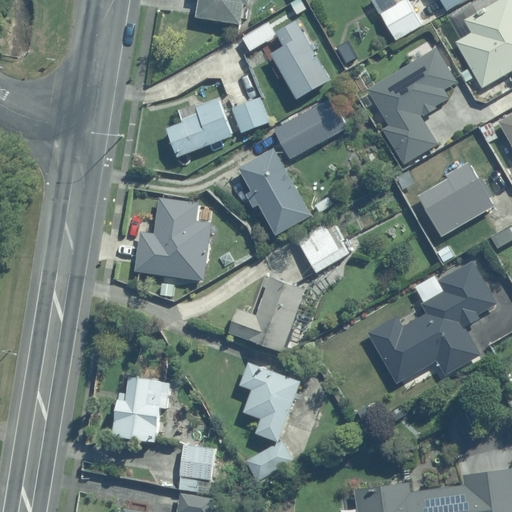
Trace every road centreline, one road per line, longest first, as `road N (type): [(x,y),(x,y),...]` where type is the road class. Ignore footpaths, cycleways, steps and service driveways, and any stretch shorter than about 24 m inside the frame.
road 1 (secondary): [(26,511),(81,131)]
road 2 (secondary): [(81,131),(108,0)]
